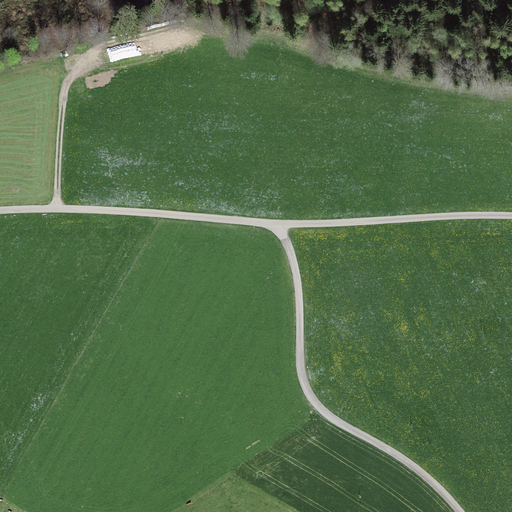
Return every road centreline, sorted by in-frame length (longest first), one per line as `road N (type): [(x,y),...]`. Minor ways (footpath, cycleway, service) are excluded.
road 1 (unclassified): [(0,210),(301,224),(511,215)]
road 2 (track): [(277,223),(296,274),(308,393),(337,421),(419,469),(461,511)]
road 3 (track): [(74,71),(62,112),(56,208)]
